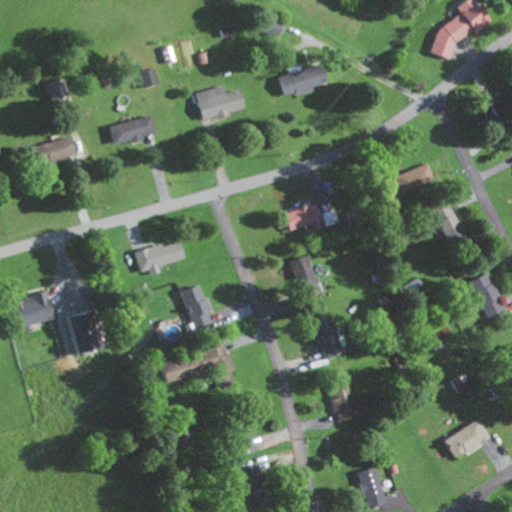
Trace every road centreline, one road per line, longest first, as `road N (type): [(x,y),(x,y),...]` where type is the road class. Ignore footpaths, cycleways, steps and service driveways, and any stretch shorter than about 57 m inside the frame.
road 1 (residential): [(0,252),(345,149),(511,36)]
road 2 (residential): [(321,511),(275,344),(217,189)]
road 3 (residential): [(511,253),(433,95)]
